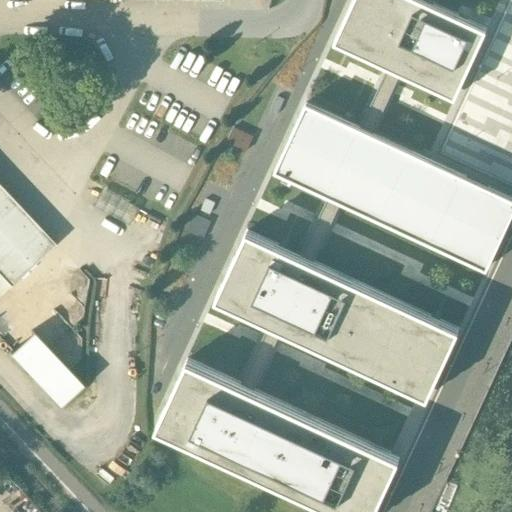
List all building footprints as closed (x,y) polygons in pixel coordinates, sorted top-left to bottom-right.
[(348,0),(336,28),(388,52),(403,59),(448,79),(457,84),(489,15),(479,11),(456,0),(348,0)] [(403,59),(388,52),(371,90),(362,109),(377,116),(386,97),(403,59)] [(309,85),(276,154),(330,179),(344,186),(491,253),(511,203),(511,178),(475,162),(421,137),(377,116),(362,109),(309,85)] [(344,186),(330,179),(312,217),(302,237),(317,244),(327,223),(344,186)] [(55,243),(0,184),(0,274),(10,285),(55,243)] [(103,190),(95,204),(118,215),(126,201),(103,190)] [(188,228),(205,236),(213,219),(196,211),(188,228)] [(249,213),(217,280),(271,305),(285,312),(418,374),(434,381),(443,360),(464,312),(317,244),(302,237),(249,213)] [(0,274),(0,294),(10,285),(0,274)] [(285,312),(271,305),(253,344),(244,364),(258,370),(266,353),(285,312)] [(82,383),(32,330),(9,351),(60,405),(82,383)] [(189,339),(158,407),(372,506),(382,483),(402,438),(392,433),(258,370),(244,364),(189,339)]
